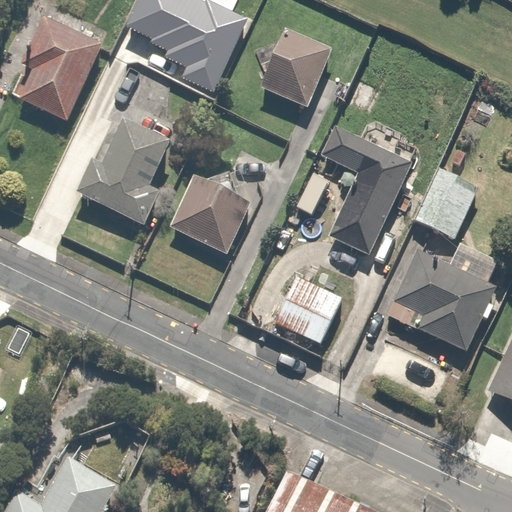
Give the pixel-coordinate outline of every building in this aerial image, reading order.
[(252,0),(216,0),(209,17),(241,30),(252,0)] [(66,131),(103,54),(46,27),(23,74),(36,80),(22,110),(66,131)] [(307,116),(333,60),(286,38),(260,94),(307,116)] [(118,132),(85,198),(145,228),(161,196),(149,189),(166,156),(118,132)] [(370,259),(410,168),(338,136),(325,165),(354,178),(327,240),(370,259)] [(478,196),(430,172),(405,220),(453,245),(478,196)] [(227,262),(250,210),(190,184),(167,236),(227,262)] [(467,359),(498,294),(419,257),(388,323),(467,359)] [(340,301),(288,276),(265,323),(318,348),(340,301)] [(511,325),(481,393),(511,406),(511,325)] [(101,511),(114,489),(66,463),(42,508),(13,492),(2,511),(101,511)] [(369,511),(287,473),(268,511),(369,511)]
